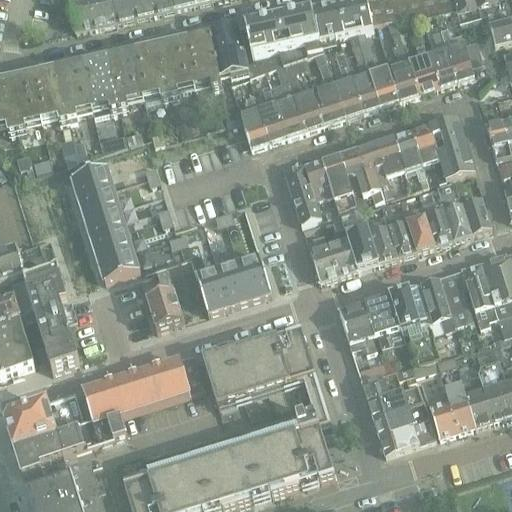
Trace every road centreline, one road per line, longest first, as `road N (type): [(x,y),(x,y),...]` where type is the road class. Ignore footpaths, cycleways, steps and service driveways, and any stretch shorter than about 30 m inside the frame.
road 1 (residential): [(314,309),(267,168),(465,102),(507,248)]
road 2 (residential): [(324,0),(0,76)]
road 3 (residential): [(0,408),(314,309)]
road 4 (residential): [(314,309),(507,248)]
road 5 (residential): [(377,483),(314,309)]
road 6 (unknown): [(244,331),(202,189)]
road 7 (residential): [(511,441),(377,483)]
